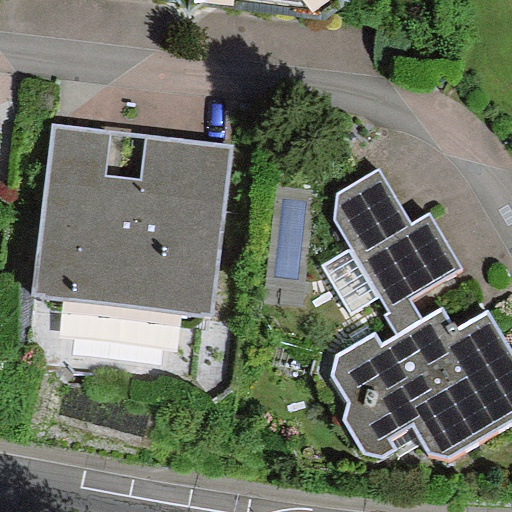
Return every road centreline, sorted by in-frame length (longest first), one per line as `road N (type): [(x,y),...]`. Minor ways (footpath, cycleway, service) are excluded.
road 1 (residential): [(511,218),(470,157),(420,112),(354,91),(0,50)]
road 2 (residential): [(120,511),(0,489)]
